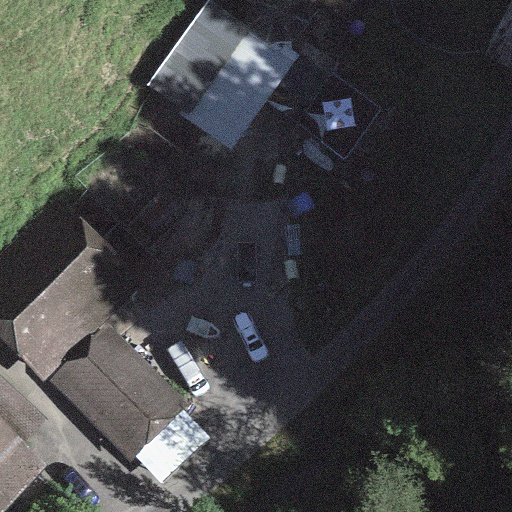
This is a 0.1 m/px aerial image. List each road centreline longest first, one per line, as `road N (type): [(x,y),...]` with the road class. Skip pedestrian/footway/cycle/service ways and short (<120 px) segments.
road 1 (unclassified): [(155,511),(330,367),(451,233),(511,145)]
road 2 (track): [(132,511),(63,427),(0,369)]
